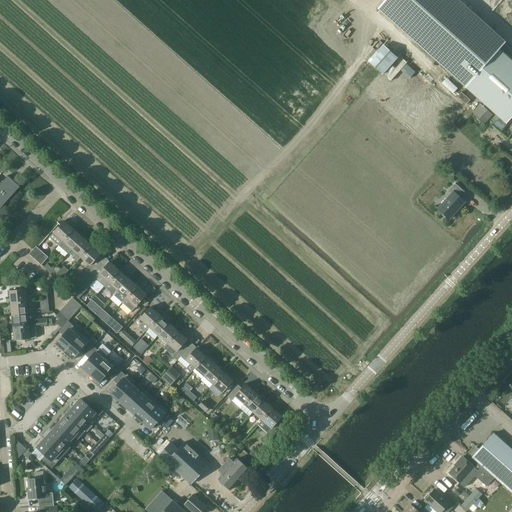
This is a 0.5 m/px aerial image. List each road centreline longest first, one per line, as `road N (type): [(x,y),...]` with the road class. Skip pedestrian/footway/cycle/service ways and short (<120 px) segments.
road 1 (residential): [(325,420),(65,183)]
road 2 (tertiary): [(325,420),(450,281)]
road 3 (secondary): [(389,480),(511,339)]
road 4 (tertiary): [(246,511),(325,420)]
